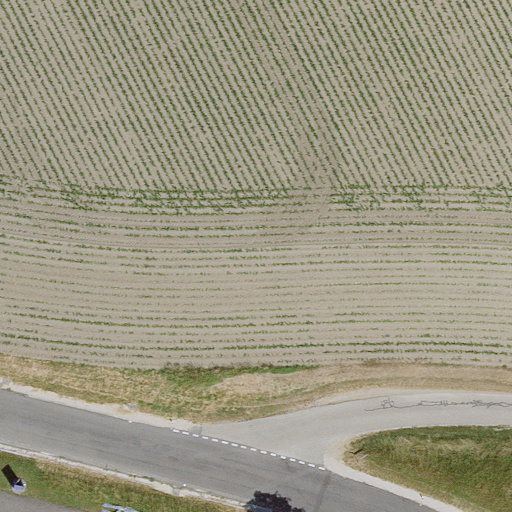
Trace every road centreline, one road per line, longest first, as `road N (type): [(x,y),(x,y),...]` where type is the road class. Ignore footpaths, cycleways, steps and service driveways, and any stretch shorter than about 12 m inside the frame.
road 1 (unclassified): [(220,471),(348,413),(511,410)]
road 2 (tertiary): [(0,412),(220,471)]
road 3 (tertiary): [(220,471),(359,511)]
